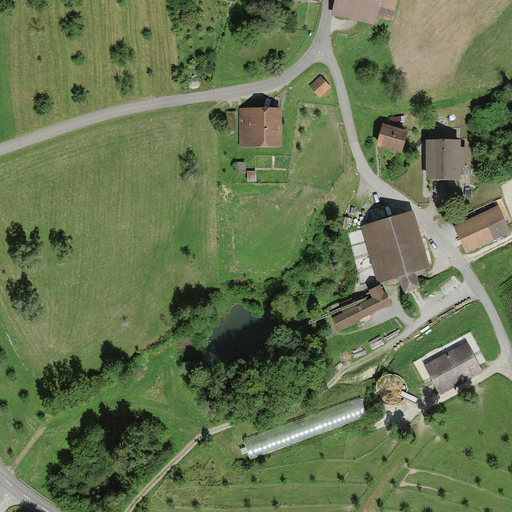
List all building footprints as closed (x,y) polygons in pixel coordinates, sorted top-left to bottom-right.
[(335,0),(332,13),(373,24),(376,14),(392,19),(397,0),(335,0)] [(331,87),(321,76),(310,85),(320,97),(331,87)] [(282,108),(239,108),(239,147),(281,147),(281,127),(282,108)] [(236,112),(226,112),(226,131),(236,131),(236,112)] [(402,129),(383,124),(376,145),(402,153),(408,131),(402,129)] [(461,140),(426,140),(427,180),(445,180),(463,180),(463,169),(471,169),(471,147),(461,147),(461,140)] [(247,177),(248,164),(238,164),(237,176),(247,177)] [(258,184),(257,172),(248,173),(249,184),(258,184)] [(508,231),(495,205),(452,226),(465,252),(508,231)] [(413,209),(361,226),(380,284),(399,278),(405,293),(421,287),(416,275),(432,269),(413,209)] [(353,298),(330,310),(340,329),(391,303),(381,284),(368,291),(371,297),(356,305),(353,298)] [(482,368),(468,342),(425,365),(439,392),(482,368)]
